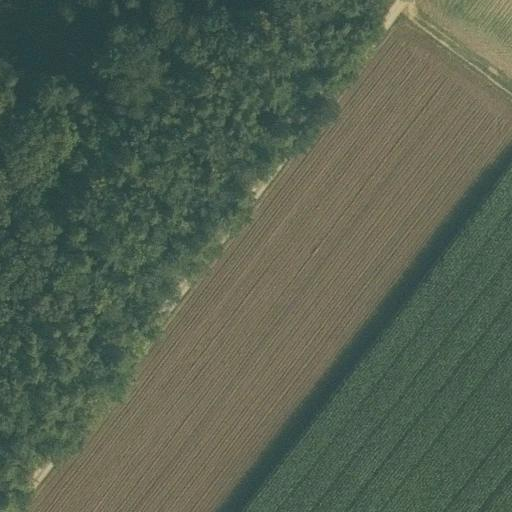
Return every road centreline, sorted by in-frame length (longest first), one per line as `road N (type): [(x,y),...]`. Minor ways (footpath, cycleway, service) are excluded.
road 1 (track): [(11,511),(399,5)]
road 2 (track): [(399,5),(511,92)]
